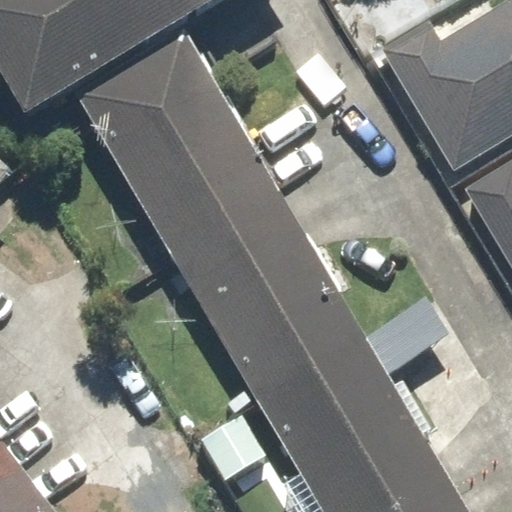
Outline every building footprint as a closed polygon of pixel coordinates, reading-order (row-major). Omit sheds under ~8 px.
[(0,0),(0,101),(17,131),(243,0),(0,0)] [(511,0),(485,0),(379,66),(452,182),(511,146),(511,0)] [(456,511),(182,60),(76,124),(312,511),(456,511)] [(511,186),(470,210),(511,284),(511,186)] [(47,511),(0,448),(0,511),(47,511)]
